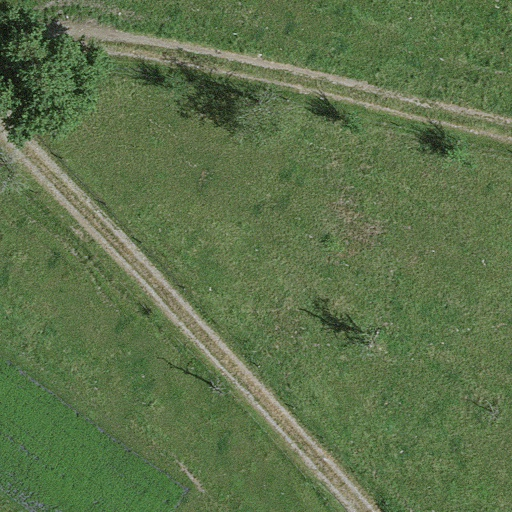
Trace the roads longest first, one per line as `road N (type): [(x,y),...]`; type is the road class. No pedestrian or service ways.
road 1 (track): [(0,115),(360,511)]
road 2 (track): [(0,47),(55,46),(307,89),(511,141)]
